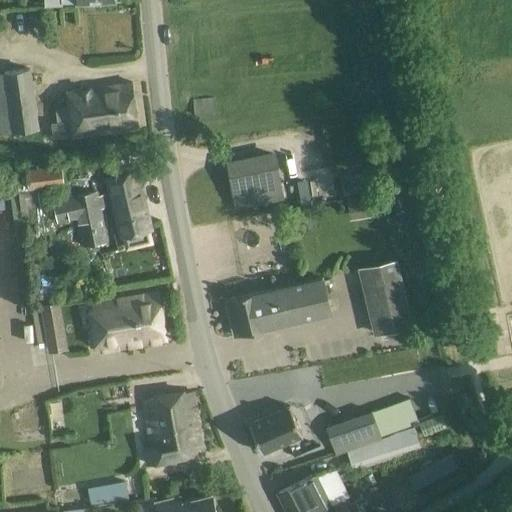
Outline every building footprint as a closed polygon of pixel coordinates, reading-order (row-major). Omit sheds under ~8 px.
[(1,72),(0,72),(0,133),(39,128),(31,68),(1,72)] [(132,81),(98,86),(64,91),(67,106),(55,108),(57,122),(50,123),(53,139),(105,131),(138,127),(132,81)] [(193,115),(214,113),(213,99),(192,101),(193,115)] [(225,160),(234,209),(284,199),(274,150),(225,160)] [(96,190),(73,195),(52,199),(52,200),(49,201),(47,187),(63,185),(61,163),(26,168),(26,171),(16,172),(23,233),(53,231),(52,218),(56,217),(57,221),(78,217),(83,245),(107,240),(100,207),(105,206),(103,194),(97,195),(96,190)] [(136,171),(107,178),(113,206),(114,207),(121,236),(150,229),(136,171)] [(364,175),(344,178),(347,195),(367,192),(364,175)] [(351,221),(386,215),(382,193),(347,199),(351,221)] [(410,325),(394,259),(361,267),(377,333),(410,325)] [(320,277),(252,294),(252,293),(226,300),(235,336),(261,330),(260,329),(328,312),(320,277)] [(88,279),(84,279),(80,282),(78,285),(79,289),(81,293),(84,295),(88,295),(92,293),(94,289),(94,285),(91,281),(88,279)] [(158,291),(92,302),(92,309),(100,348),(100,351),(166,340),(158,291)] [(60,301),(31,306),(38,349),(48,348),(48,352),(68,349),(60,301)] [(193,391),(143,400),(151,447),(145,448),(148,464),(204,452),(193,391)] [(396,428),(417,421),(408,398),(387,405),(396,428)] [(248,421),(262,450),(302,432),(288,403),(248,421)] [(335,453),(381,437),(380,435),(371,410),(325,427),(335,453)] [(381,437),(335,453),(335,455),(346,451),(352,466),(362,462),(363,465),(420,447),(413,427),(394,432),(395,434),(381,438),(381,437)] [(466,480),(450,452),(409,476),(425,504),(466,480)] [(278,493),(287,511),(317,511),(327,508),(311,476),(278,493)] [(91,506),(110,502),(129,499),(126,481),(88,487),(91,506)] [(216,511),(212,495),(181,503),(180,497),(157,503),(159,511),(216,511)]
